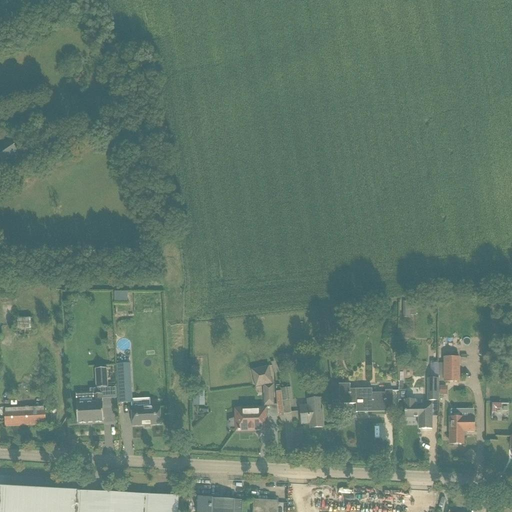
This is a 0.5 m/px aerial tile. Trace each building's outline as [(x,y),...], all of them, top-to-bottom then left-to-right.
[(0,165),(19,154),(9,139),(0,145),(0,165)] [(281,359),(288,364),(293,358),(286,353),(281,359)] [(444,382),(459,382),(459,358),(444,358),(444,382)] [(130,364),(117,365),(119,404),(132,403),(130,364)] [(269,366),(251,370),(255,388),(264,386),(264,405),(277,405),(276,392),(274,392),(273,384),(272,384),(269,366)] [(107,388),(106,368),(95,369),(96,389),(107,388)] [(427,378),(427,401),(438,401),(438,390),(438,378),(427,378)] [(356,404),(356,413),(357,413),(357,412),(392,412),(393,412),(392,391),(386,391),(386,393),(372,393),(371,389),(350,389),(350,384),(339,384),(339,386),(332,386),(332,401),(339,401),(339,404),(356,404)] [(280,389),(284,414),(291,413),(288,395),(292,395),(290,387),(280,389)] [(203,389),(192,389),(192,406),(203,406),(203,389)] [(102,403),(102,399),(102,394),(94,395),(94,403),(76,404),(77,424),(103,423),(102,403)] [(316,426),(316,428),(323,428),(320,398),(308,399),(308,405),(300,406),(301,425),(310,424),(310,426),(316,426)] [(405,400),(405,405),(405,418),(419,418),(419,429),(431,429),(431,405),(415,405),(415,400),(405,400)] [(492,413),(496,413),(497,408),(501,408),(501,404),(492,403),(492,413)] [(161,425),(160,407),(150,408),(150,406),(131,407),(132,426),(161,425)] [(235,418),(229,420),(229,427),(235,429),(235,433),(236,433),(236,432),(241,431),(241,430),(258,429),(258,432),(267,432),(266,408),(235,409),(235,418)] [(103,409),(103,422),(115,421),(115,409),(103,409)] [(45,426),(44,410),(5,411),(6,427),(45,426)] [(450,418),(450,443),(463,443),(463,431),(474,431),(474,423),(470,423),(470,418),(450,418)] [(0,487),(0,511),(177,511),(179,497),(100,493),(44,490),(0,487)] [(211,502),(212,500),(212,499),(198,498),(196,511),(241,511),(242,501),(213,500),(213,502),(211,502)] [(252,511),(276,511),(278,502),(254,501),(252,511)]
